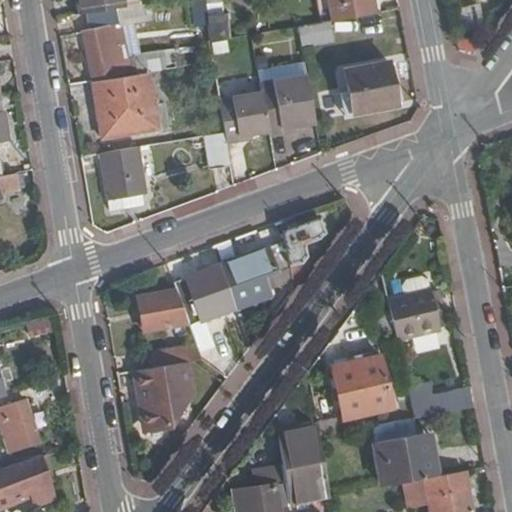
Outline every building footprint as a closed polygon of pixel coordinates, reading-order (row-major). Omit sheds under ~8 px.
[(78,0),(81,16),(94,14),(113,11),(126,9),(124,0),(78,0)] [(327,0),(331,22),(375,15),(372,0),(327,0)] [(154,25),(150,5),(126,9),(113,11),(116,28),(96,32),(81,34),(91,80),(112,76),(112,80),(147,74),(177,69),(174,52),(143,58),(138,27),(154,25)] [(113,11),(94,14),(96,32),(116,28),(113,11)] [(210,40),(226,37),(224,12),(208,15),(210,40)] [(329,22),(297,28),(301,47),(333,42),(329,22)] [(483,40),(459,34),(453,55),(477,62),(483,40)] [(344,72),(352,115),(396,107),(388,64),(344,72)] [(112,80),(91,83),(100,139),(157,130),(153,108),(171,105),(168,84),(150,88),(147,74),(112,80)] [(307,79),(259,88),(260,95),(268,136),(269,140),(286,137),(285,132),(316,126),(307,79)] [(234,102),(219,105),(224,134),(226,149),(243,146),(242,141),(268,136),(260,95),(234,100),(234,102)] [(0,141),(8,140),(6,126),(3,127),(0,109),(0,141)] [(226,149),(224,134),(203,138),(210,171),(229,167),(226,149)] [(136,149),(99,155),(109,212),(125,208),(123,197),(143,194),(136,149)] [(0,199),(1,199),(0,194),(0,193),(20,190),(17,175),(3,177),(0,177),(0,199)] [(318,223),(281,234),(284,245),(288,266),(295,264),(304,255),(302,248),(319,242),(325,235),(318,223)] [(277,274),(289,269),(288,266),(284,245),(269,250),(277,274)] [(264,279),(277,274),(269,250),(220,268),(236,311),(271,298),(264,279)] [(203,361),(211,368),(217,365),(218,364),(204,323),(236,311),(220,268),(186,281),(200,318),(196,319),(188,323),(197,347),(203,361)] [(404,282),(408,296),(432,290),(429,276),(404,282)] [(184,286),(175,290),(176,291),(187,321),(188,323),(196,319),(184,286)] [(408,296),(387,300),(397,341),(442,331),(432,290),(408,296)] [(187,321),(176,291),(138,300),(145,332),(169,327),(169,325),(187,321)] [(28,336),(54,330),(50,314),(24,321),(28,336)] [(184,348),(186,364),(201,361),(203,361),(197,347),(184,348)] [(147,354),(150,369),(186,364),(184,348),(147,354)] [(334,368),(346,418),(394,408),(382,357),(334,368)] [(208,378),(214,369),(211,368),(203,361),(201,361),(195,369),(208,378)] [(143,439),(169,436),(194,397),(189,368),(133,376),(143,439)] [(415,419),(454,412),(450,392),(427,397),(424,383),(408,386),(415,419)] [(15,417),(23,446),(38,442),(29,413),(15,417)] [(12,449),(23,446),(15,417),(2,421),(12,449)] [(371,443),(379,487),(405,482),(440,474),(432,431),(418,434),(415,419),(372,427),(375,442),(371,443)] [(277,433),(283,468),(290,507),(329,501),(328,497),(318,437),(316,427),(277,433)] [(0,507),(30,497),(35,511),(58,504),(41,458),(3,471),(1,464),(0,464),(0,507)] [(257,489),(230,494),(233,511),(290,511),(290,507),(283,468),(254,473),(257,489)] [(472,511),(473,511),(465,469),(440,474),(405,482),(409,506),(427,503),(429,511),(472,511)]
